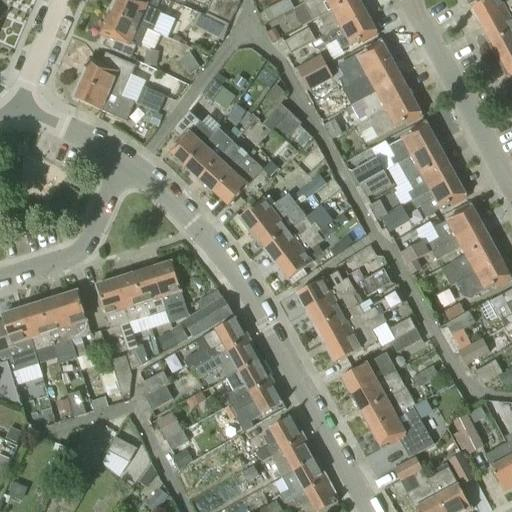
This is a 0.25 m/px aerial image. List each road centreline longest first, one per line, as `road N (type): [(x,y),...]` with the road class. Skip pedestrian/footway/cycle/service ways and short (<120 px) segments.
road 1 (residential): [(371,511),(259,314),(186,217),(121,161)]
road 2 (residential): [(416,0),(423,30),(511,188)]
road 3 (residential): [(0,274),(86,248),(121,161)]
